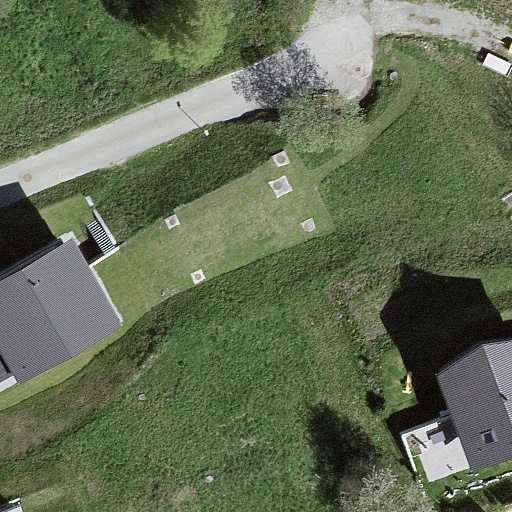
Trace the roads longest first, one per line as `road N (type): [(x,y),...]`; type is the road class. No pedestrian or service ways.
road 1 (residential): [(298,63),(0,192)]
road 2 (track): [(298,63),(359,13),(386,8),(458,11),(511,34)]
